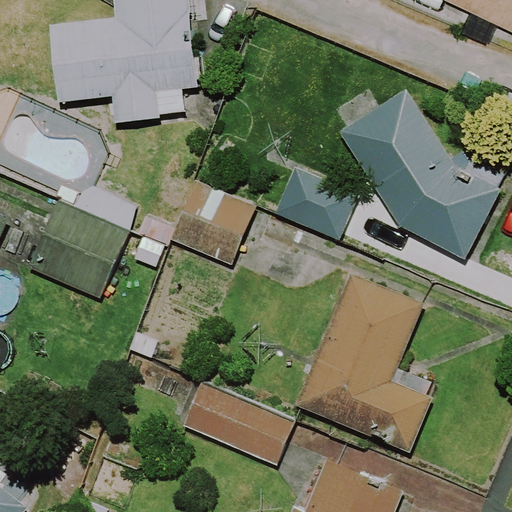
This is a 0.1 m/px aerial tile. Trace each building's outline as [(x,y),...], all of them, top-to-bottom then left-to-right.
[(195,89),(183,0),(111,0),(114,22),(46,31),(55,106),(108,100),(111,127),(183,118),(180,91),(195,89)] [(511,0),(451,0),(469,8),(460,27),(486,39),(495,19),(511,27),(511,0)] [(511,179),(466,155),(418,79),(351,121),(411,217),(477,252),(511,181),(511,179)] [(369,186),(304,159),(284,206),(349,233),(369,186)] [(266,200),(204,175),(180,233),(242,259),(266,200)] [(138,225),(66,195),(38,260),(109,291),(138,225)] [(0,256),(20,212),(0,202),(0,256)] [(435,294),(361,264),(306,397),(421,444),(443,390),(402,373),(435,294)] [(305,417),(212,376),(194,417),(287,458),(305,417)] [(402,511),(415,481),(337,450),(316,502),(304,497),(298,511),(402,511)] [(0,511),(28,511),(39,499),(0,469),(0,511)] [(110,511),(114,504),(85,493),(77,511),(110,511)]
